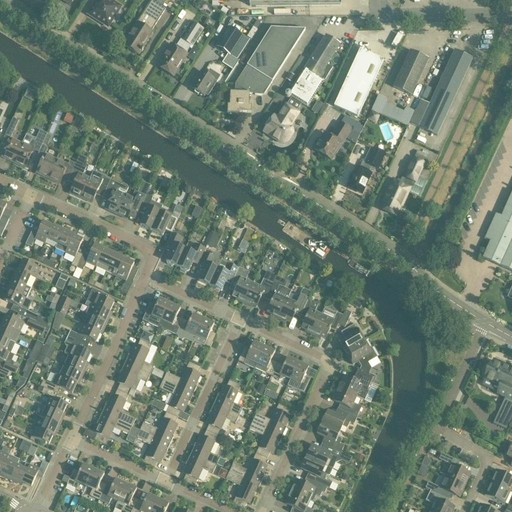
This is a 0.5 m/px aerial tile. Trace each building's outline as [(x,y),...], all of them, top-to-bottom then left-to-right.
[(120,7),(108,0),(97,0),(88,15),(103,24),(107,23),(110,18),(113,19),(120,7)] [(129,35),(124,43),(130,46),(129,48),(139,55),(144,47),(149,39),(149,38),(149,37),(149,36),(148,36),(166,9),(162,7),(166,2),(163,0),(151,0),(129,35)] [(194,7),(198,10),(202,4),(198,1),(194,7)] [(229,27),(216,47),(230,56),(243,36),(248,28),(234,19),(229,27)] [(180,39),(181,39),(175,48),(170,44),(156,66),(173,77),(187,55),(186,54),(191,46),(193,47),(203,30),(191,22),(180,39)] [(251,113),(251,106),(249,106),(249,94),(254,94),(254,95),(264,96),(305,30),(271,29),(235,85),(234,93),(230,93),(229,112),(251,113)] [(290,98),(290,97),(307,108),(324,82),(318,79),(320,77),(325,80),(332,68),(327,65),(340,46),(325,36),(290,93),(289,92),(288,92),(287,92),(286,93),(285,94),(285,95),(285,96),(285,97),(286,98),(287,98),(288,98),(289,98),(290,98)] [(333,107),(344,112),(357,118),(383,61),(370,55),(364,48),(361,51),(360,50),(333,107)] [(393,88),(411,96),(428,60),(410,51),(393,88)] [(472,59),(454,51),(418,128),(436,137),(472,59)] [(250,59),(243,54),(239,61),(246,65),(250,59)] [(201,72),(191,88),(195,91),(194,93),(197,95),(200,94),(204,96),(204,95),(207,97),(217,82),(216,82),(214,80),(206,75),(203,73),(201,72)] [(295,77),(289,73),(285,80),(291,83),(295,77)] [(311,111),(317,115),(323,105),(317,101),(311,111)] [(419,102),(414,114),(409,124),(418,128),(429,106),(419,102)] [(288,140),(291,135),(291,134),(292,133),(292,132),(292,131),(291,130),(291,129),(290,128),(289,127),(298,114),(286,106),(277,119),(274,117),(264,133),(280,143),(281,143),(282,143),(283,143),(284,143),(285,143),(286,142),(287,142),(287,141),(288,140)] [(385,106),(380,116),(399,124),(403,114),(402,114),(385,106)] [(58,120),(67,124),(71,114),(62,110),(58,120)] [(381,117),(371,113),(368,120),(371,121),(380,120),(381,117)] [(1,158),(13,163),(22,144),(10,139),(19,121),(13,118),(2,143),(7,145),(1,158)] [(314,149),(331,161),(351,131),(340,124),(331,138),(324,133),(314,149)] [(39,153),(42,146),(47,134),(40,131),(36,139),(26,135),(22,144),(13,163),(25,169),(33,151),(39,153)] [(36,174),(48,179),(56,160),(45,155),(48,148),(42,146),(39,153),(35,162),(40,164),(36,174)] [(347,188),(362,194),(371,175),(368,174),(372,167),(378,169),(384,155),(373,150),(366,164),(367,164),(364,172),(356,168),(347,188)] [(428,156),(417,151),(414,159),(425,163),(428,156)] [(83,176),(86,169),(87,158),(80,155),(75,164),(69,178),(76,181),(70,194),(81,199),(90,179),(83,176)] [(399,207),(401,207),(410,189),(413,187),(424,164),(413,159),(404,178),(401,178),(399,184),(394,181),(381,209),(395,216),(399,207)] [(64,175),(69,178),(75,164),(70,162),(68,165),(56,160),(48,179),(59,185),(64,175)] [(104,194),(110,181),(110,180),(100,175),(97,182),(90,179),(81,199),(92,204),(98,191),(104,194)] [(116,215),(125,195),(128,188),(127,186),(123,185),(121,186),(110,181),(104,194),(104,196),(110,199),(105,210),(116,215)] [(511,190),(500,217),(495,214),(484,239),(489,242),(482,259),(511,272),(511,286),(507,298),(511,299),(511,190)] [(125,195),(116,215),(127,220),(128,217),(135,220),(138,213),(139,212),(140,210),(145,197),(135,192),(132,198),(125,195)] [(145,197),(140,210),(139,212),(138,213),(144,216),(140,226),(151,231),(159,213),(148,208),(153,198),(146,195),(145,197)] [(167,226),(173,229),(177,220),(180,214),(174,212),(172,214),(161,209),(159,213),(151,231),(162,236),(167,226)] [(35,240),(44,244),(47,240),(46,239),(52,227),(43,222),(37,235),(31,232),(25,245),(31,248),(35,240)] [(46,239),(47,240),(57,244),(64,230),(57,226),(55,228),(52,227),(46,239)] [(70,235),(71,233),(64,230),(57,244),(55,249),(65,254),(73,236),(70,235)] [(255,233),(248,230),(247,231),(242,242),(249,245),(253,236),(255,233)] [(165,262),(177,267),(185,250),(179,247),(182,239),(171,234),(164,251),(169,253),(165,262)] [(77,253),(83,241),(73,236),(65,254),(75,258),(71,266),(77,269),(83,256),(77,253)] [(215,248),(218,241),(211,238),(208,245),(215,248)] [(95,244),(92,249),(88,258),(83,256),(77,269),(82,271),(86,263),(96,268),(103,250),(104,248),(95,244)] [(198,266),(200,263),(204,254),(206,250),(195,245),(191,253),(185,250),(177,267),(188,272),(192,264),(198,267),(198,266)] [(107,252),(103,250),(96,268),(106,273),(115,253),(108,250),(107,252)] [(121,258),(122,256),(115,253),(106,273),(116,277),(118,272),(119,272),(124,260),(121,258)] [(198,281),(209,287),(217,269),(222,259),(220,258),(218,256),(215,254),(212,254),(209,256),(204,254),(200,263),(198,266),(204,269),(198,281)] [(116,277),(126,282),(121,293),(126,295),(134,280),(128,277),(134,264),(124,260),(119,272),(118,272),(116,277)] [(18,271),(31,276),(31,277),(35,279),(40,269),(23,261),(18,271)] [(232,282),(233,282),(238,269),(227,264),(224,272),(217,269),(209,287),(221,292),(225,283),(231,286),(232,282)] [(236,300),(243,304),(252,284),(245,281),(249,273),(239,268),(238,269),(233,282),(238,284),(232,297),(236,299),(236,300)] [(14,273),(11,280),(26,287),(31,277),(31,276),(18,271),(17,274),(14,273)] [(322,285),(326,278),(321,275),(317,282),(322,285)] [(8,292),(26,300),(31,289),(26,287),(11,280),(8,287),(10,288),(8,292)] [(262,295),(267,298),(273,284),(263,280),(259,288),(252,284),(243,304),(251,308),(252,306),(256,308),(262,295)] [(270,316),(278,320),(287,300),(280,297),(284,289),(273,284),(267,298),(273,300),(267,313),(271,315),(270,316)] [(100,285),(98,289),(109,294),(111,290),(100,285)] [(302,314),(308,300),(312,292),(305,289),(302,291),(299,296),(298,295),(294,303),(287,300),(278,320),(286,323),(286,322),(290,324),(296,311),(302,314)] [(97,308),(97,307),(109,313),(114,303),(105,299),(106,296),(92,290),(87,302),(92,305),(97,308)] [(32,302),(26,300),(8,292),(4,301),(22,309),(24,303),(28,305),(30,305),(32,302)] [(359,310),(360,308),(363,303),(353,298),(352,299),(350,304),(359,310)] [(73,300),(71,306),(80,310),(83,304),(73,300)] [(155,318),(162,321),(169,304),(159,300),(154,310),(149,307),(143,320),(152,324),(155,318)] [(305,332),(312,336),(321,316),(314,313),(318,305),(308,300),(302,314),(307,316),(301,329),(305,331),(305,332)] [(86,314),(92,317),(107,324),(110,317),(108,316),(109,313),(97,307),(97,308),(92,305),(87,302),(85,306),(89,308),(86,314)] [(166,332),(167,332),(175,336),(182,322),(175,319),(180,309),(169,304),(162,321),(159,328),(161,329),(161,330),(162,331),(163,332),(164,332),(166,332)] [(336,329),(338,325),(342,316),(336,313),(325,308),(321,316),(312,336),(320,339),(321,338),(325,340),(331,327),(336,329)] [(24,310),(22,316),(29,319),(36,322),(39,317),(24,310)] [(345,311),(342,316),(338,325),(345,328),(351,314),(345,311)] [(87,327),(87,328),(100,334),(101,330),(103,331),(107,324),(92,317),(86,314),(83,320),(84,322),(82,325),(87,327)] [(177,339),(181,340),(184,340),(192,343),(193,342),(203,320),(193,315),(188,325),(182,322),(175,336),(177,336),(177,339)] [(2,325),(15,331),(20,334),(24,324),(7,316),(2,325)] [(43,334),(44,332),(46,327),(36,322),(29,319),(26,326),(43,334)] [(203,320),(193,342),(204,346),(210,349),(215,337),(209,335),(214,325),(203,320)] [(0,337),(10,342),(15,331),(2,325),(1,329),(0,328),(0,337)] [(70,331),(67,337),(80,343),(83,338),(95,343),(100,334),(87,328),(87,327),(82,325),(78,335),(70,331)] [(345,352),(345,353),(364,342),(354,325),(341,333),(344,338),(338,341),(340,343),(339,346),(342,351),(345,352)] [(0,349),(10,354),(15,344),(10,342),(0,337),(0,349)] [(80,343),(67,337),(65,343),(64,344),(65,347),(67,347),(64,353),(64,354),(69,356),(68,356),(73,358),(86,364),(90,354),(78,348),(80,343)] [(125,364),(150,375),(154,368),(144,363),(149,352),(151,346),(140,340),(137,347),(135,345),(129,356),(128,356),(125,364)] [(32,352),(39,355),(43,347),(42,345),(37,342),(32,352)] [(358,362),(361,367),(360,370),(356,369),(353,375),(357,377),(372,384),(378,387),(379,384),(373,382),(375,378),(368,375),(370,369),(367,364),(376,358),(371,349),(369,350),(364,342),(345,353),(346,355),(345,357),(349,363),(351,363),(352,365),(358,362)] [(246,360),(256,365),(264,348),(253,343),(249,353),(243,350),(238,362),(244,364),(246,360)] [(43,347),(39,355),(45,358),(50,347),(46,345),(43,347)] [(271,377),(276,366),(270,363),(274,353),(264,348),(256,365),(254,369),(265,374),(271,377)] [(14,356),(10,354),(0,349),(0,361),(0,362),(0,367),(11,373),(15,375),(18,369),(13,367),(14,365),(13,362),(12,362),(14,356)] [(61,361),(65,351),(59,349),(55,358),(61,361)] [(37,359),(39,355),(32,352),(27,361),(28,362),(34,364),(36,362),(37,359)] [(39,355),(37,359),(36,362),(42,365),(45,358),(39,355)] [(73,358),(68,356),(64,366),(83,376),(87,368),(84,367),(86,364),(73,358)] [(285,378),(290,380),(298,363),(287,359),(282,368),(276,366),(271,377),(279,381),(285,378)] [(51,370),(58,371),(59,362),(53,360),(51,370)] [(483,361),(477,374),(479,375),(478,377),(495,385),(491,392),(508,400),(511,390),(505,387),(511,372),(485,361),(485,362),(483,361)] [(166,373),(163,381),(193,395),(196,387),(195,387),(200,376),(198,374),(201,368),(189,363),(186,369),(181,380),(166,373)] [(290,380),(290,381),(287,387),(303,394),(309,381),(304,378),(308,368),(298,363),(290,380)] [(117,390),(128,396),(133,398),(141,381),(147,383),(150,375),(125,364),(121,372),(122,372),(117,383),(120,385),(117,390)] [(64,366),(59,377),(76,385),(78,381),(80,382),(83,376),(64,366)] [(0,374),(8,378),(11,373),(0,367),(0,374)] [(164,373),(154,369),(151,375),(162,380),(164,373)] [(353,375),(351,380),(344,377),(341,383),(340,382),(337,389),(356,397),(364,401),(372,384),(357,377),(353,375)] [(40,387),(44,388),(57,394),(60,389),(72,394),(76,385),(59,377),(55,386),(43,381),(40,387)] [(169,407),(166,413),(177,418),(180,412),(183,414),(188,403),(189,403),(193,395),(163,381),(159,389),(174,396),(169,407)] [(217,397),(214,405),(239,416),(242,408),(233,404),(238,393),(240,386),(229,381),(226,387),(224,386),(218,397),(217,397)] [(8,388),(2,399),(6,401),(11,390),(8,388)] [(55,400),(57,394),(44,388),(42,394),(49,397),(45,407),(50,409),(62,415),(67,405),(55,400)] [(341,411),(343,412),(356,418),(361,408),(353,404),(356,397),(337,389),(334,395),(335,395),(332,401),(343,406),(341,411)] [(105,406),(102,414),(132,428),(136,420),(121,413),(126,402),(128,396),(117,390),(114,397),(111,395),(106,406),(105,406)] [(493,417),(503,421),(511,405),(501,400),(493,417)] [(256,414),(252,422),(282,436),(286,428),(285,428),(290,417),(287,415),(290,409),(279,404),(276,410),(271,421),(256,414)] [(17,407),(13,405),(8,415),(13,417),(17,407)] [(235,424),(239,416),(214,405),(210,413),(211,413),(206,424),(209,425),(206,432),(217,437),(221,429),(225,432),(230,422),(235,424)] [(50,409),(45,420),(60,427),(63,419),(61,418),(62,415),(50,409)] [(353,425),(356,418),(343,412),(341,411),(337,410),(334,416),(327,413),(322,424),(340,432),(342,427),(347,429),(349,423),(353,425)] [(143,423),(140,431),(170,445),(173,437),(172,437),(177,426),(175,425),(177,418),(166,413),(163,419),(158,430),(143,423)] [(130,434),(132,428),(102,414),(98,422),(99,422),(94,433),(97,435),(94,441),(109,448),(112,441),(108,439),(113,429),(129,436),(130,434)] [(45,420),(40,430),(53,436),(54,432),(57,433),(60,427),(45,420)] [(258,448),(256,454),(267,460),(270,453),(273,455),(278,444),(279,444),(282,436),(252,422),(249,430),(263,437),(258,448)] [(317,435),(324,438),(321,444),(340,453),(341,453),(344,447),(339,445),(342,439),(337,437),(340,432),(322,424),(317,435)] [(53,436),(40,430),(36,427),(31,437),(48,445),(53,436)] [(130,434),(129,436),(136,439),(137,437),(140,431),(132,428),(130,434)] [(136,439),(151,446),(146,457),(143,463),(154,469),(157,463),(160,464),(165,453),(166,453),(170,445),(140,431),(137,437),(136,439)] [(194,447),(191,455),(216,466),(216,465),(219,458),(209,454),(215,443),(214,443),(217,437),(206,432),(203,438),(200,436),(195,447),(194,447)] [(0,439),(0,473),(1,474),(6,461),(7,461),(9,456),(11,451),(2,447),(4,441),(0,439)] [(25,448),(27,443),(23,441),(21,445),(19,450),(23,452),(25,448)] [(27,443),(25,448),(23,452),(28,454),(32,445),(27,443)] [(335,463),(341,461),(349,464),(352,458),(341,453),(340,453),(337,458),(312,446),(310,451),(308,450),(305,456),(307,457),(306,458),(325,466),(332,470),(335,463)] [(233,465),(229,472),(259,486),(263,478),(262,478),(267,467),(264,466),(267,460),(256,454),(253,460),(248,471),(233,465)] [(470,474),(464,472),(459,469),(461,464),(441,454),(439,460),(451,466),(446,477),(464,486),(470,474)] [(212,474),(216,466),(191,455),(187,463),(188,463),(183,474),(186,476),(183,482),(194,487),(197,481),(202,470),(212,474)] [(10,481),(17,466),(19,460),(9,456),(7,461),(6,461),(1,474),(4,475),(3,477),(10,481)] [(219,458),(216,465),(222,468),(225,461),(219,458)] [(327,482),(324,481),(327,476),(328,476),(330,476),(332,470),(325,466),(306,458),(306,460),(304,459),(301,465),(303,466),(301,470),(315,476),(312,482),(327,488),(329,490),(332,483),(327,481),(327,482)] [(430,461),(425,458),(421,465),(421,466),(427,469),(430,461)] [(49,465),(43,462),(39,470),(29,466),(27,470),(27,471),(22,483),(31,488),(37,475),(42,478),(49,465)] [(27,471),(27,470),(29,466),(26,464),(24,469),(17,466),(10,481),(17,484),(18,482),(22,483),(27,471)] [(83,465),(79,473),(78,475),(72,473),(67,486),(76,490),(79,484),(86,487),(93,470),(83,465)] [(226,480),(229,473),(221,469),(219,474),(221,478),(226,480)] [(89,496),(99,501),(105,488),(99,485),(104,475),(93,470),(86,487),(92,490),(89,496)] [(511,488),(511,478),(496,471),(490,483),(510,493),(511,488)] [(235,498),(232,505),(244,510),(247,504),(249,505),(254,494),(256,494),(259,486),(229,472),(226,480),(240,487),(235,498)] [(425,489),(430,491),(444,498),(446,498),(448,493),(459,498),(464,486),(446,477),(440,489),(428,483),(425,489)] [(111,499),(118,502),(126,485),(123,484),(122,482),(119,481),(117,481),(115,480),(110,490),(105,488),(99,501),(109,505),(111,499)] [(324,494),(327,488),(312,482),(310,487),(296,481),(291,493),(309,501),(312,494),(319,498),(322,493),(324,494)] [(504,505),(510,493),(490,483),(484,496),(504,505)] [(121,511),(122,511),(123,511),(132,511),(137,502),(132,500),(136,490),(134,489),(133,487),(130,486),(128,486),(126,485),(118,502),(115,508),(115,510),(119,511),(121,511)] [(444,498),(430,491),(425,502),(433,505),(430,511),(452,511),(454,508),(442,503),(444,498)] [(298,511),(312,511),(313,511),(306,508),(309,501),(291,493),(285,504),(299,511),(298,511)] [(152,511),(158,500),(147,495),(143,505),(137,502),(132,511),(152,511)] [(165,511),(169,505),(158,500),(152,511),(165,511)]
